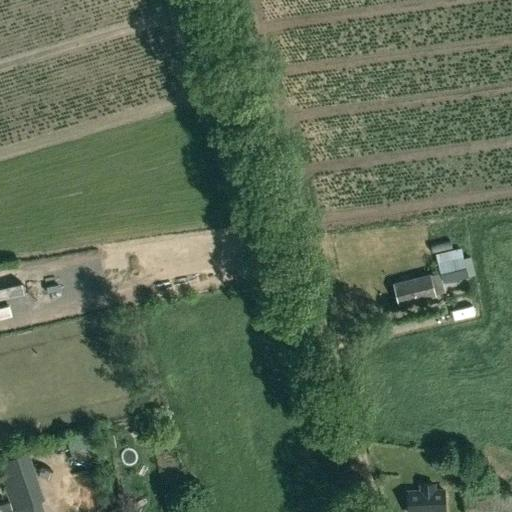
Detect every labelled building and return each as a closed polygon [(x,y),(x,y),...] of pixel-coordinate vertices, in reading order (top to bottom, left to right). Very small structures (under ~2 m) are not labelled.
[(394,282),(399,306),(436,297),(436,294),(447,291),(445,284),(469,278),(464,256),(438,262),(438,270),(431,273),(394,282)] [(0,461),(0,472),(13,510),(44,500),(28,452),(0,461)] [(429,492),(410,493),(410,511),(420,511),(436,511),(436,508),(443,507),(444,493),(437,492),(437,486),(429,486),(429,492)] [(511,511),(511,493),(466,489),(464,511),(511,511)] [(12,511),(8,499),(0,502),(0,511),(12,511)]
